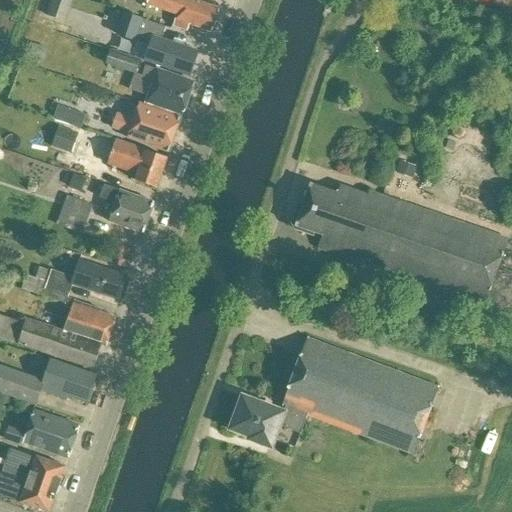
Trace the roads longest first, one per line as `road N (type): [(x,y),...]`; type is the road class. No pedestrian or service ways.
road 1 (residential): [(173,511),(328,44),(359,0)]
road 2 (tertiary): [(71,511),(247,0)]
road 3 (unknown): [(511,332),(266,231)]
